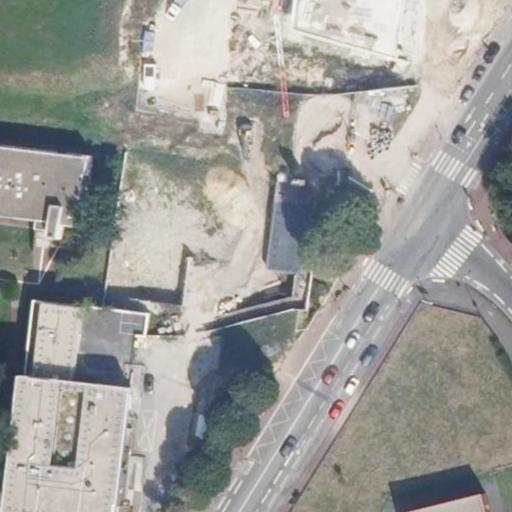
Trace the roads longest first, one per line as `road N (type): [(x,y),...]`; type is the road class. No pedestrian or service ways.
road 1 (unknown): [(211,0),(168,350)]
road 2 (tertiary): [(238,511),(420,227)]
road 3 (tertiary): [(420,227),(511,85)]
road 4 (unclassified): [(149,511),(168,350)]
